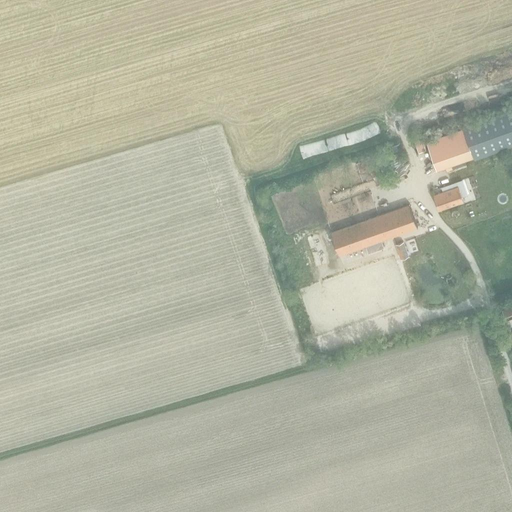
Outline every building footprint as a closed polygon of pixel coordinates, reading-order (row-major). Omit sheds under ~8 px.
[(511,109),(462,127),(463,129),(472,156),(473,156),(474,159),(511,144),(511,109)] [(427,142),(437,169),(472,156),(463,129),(427,142)] [(414,141),(418,153),(426,150),(422,138),(414,141)] [(436,208),(462,200),(457,185),(432,194),(436,208)] [(330,231),(338,254),(417,226),(409,203),(330,231)] [(399,257),(406,255),(401,241),(395,243),(399,257)] [(505,320),(511,317),(511,306),(502,310),(505,320)]
